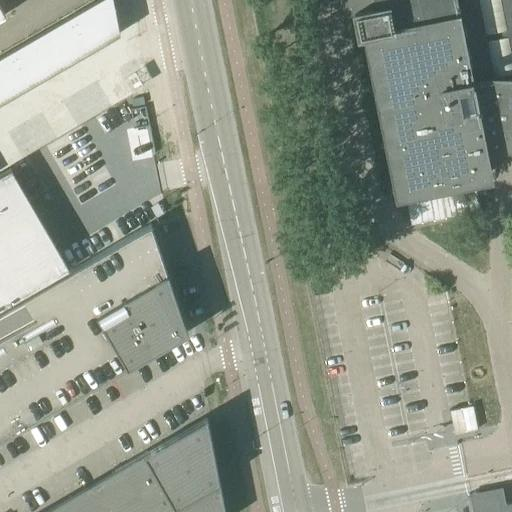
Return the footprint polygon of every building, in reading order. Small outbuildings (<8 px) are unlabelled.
[(118,31),(112,0),(95,0),(69,15),(89,51),(101,44),(101,43),(112,36),(113,37),(119,34),(118,31)] [(500,145),(511,146),(511,0),(343,0),(345,8),(352,7),(353,13),(355,23),(357,30),(362,29),(395,192),(488,174),(483,148),(500,145)] [(54,24),(39,33),(59,68),(66,65),(65,63),(73,59),(76,57),(77,58),(89,51),(69,15),(54,24)] [(59,68),(39,33),(9,50),(30,85),(42,78),(41,77),(52,71),(53,72),(59,68)] [(30,85),(9,50),(0,55),(0,102),(6,99),(5,98),(17,91),(17,92),(30,85)] [(0,309),(53,279),(69,270),(37,214),(10,168),(0,173),(0,309)] [(151,224),(47,284),(103,381),(156,351),(187,333),(159,249),(151,224)] [(47,284),(0,311),(0,318),(53,410),(103,381),(47,284)] [(0,318),(0,432),(4,439),(53,410),(0,318)] [(112,511),(225,511),(206,417),(95,481),(112,511)] [(45,511),(112,511),(95,481),(45,510),(45,511)] [(511,511),(511,503),(499,506),(497,494),(476,499),(478,511),(511,511)]
